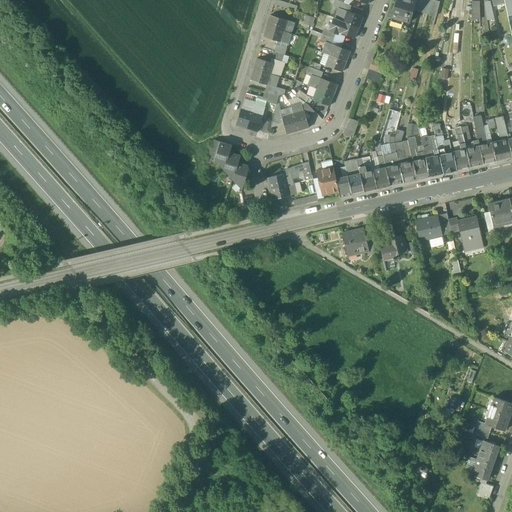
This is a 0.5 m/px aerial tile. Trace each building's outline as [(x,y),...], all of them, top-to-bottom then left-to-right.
[(296,6),(278,0),(276,6),(295,11),(296,6)] [(346,4),(335,0),(333,7),(339,9),(344,10),(346,4)] [(395,0),(390,17),(409,23),(413,10),(416,0),(395,0)] [(422,0),(416,0),(413,10),(419,11),(422,0)] [(440,2),(432,0),(431,0),(427,14),(436,16),(440,2)] [(479,1),(472,1),(472,19),(480,19),(479,1)] [(487,20),(495,19),(490,2),(484,3),(487,20)] [(344,10),(339,9),(335,19),(359,28),(363,18),(344,10)] [(287,21),(270,16),(267,26),(284,32),(287,21)] [(335,19),(334,19),(330,30),(330,31),(336,33),(339,34),(339,32),(355,38),(359,28),(335,19)] [(287,21),(284,32),(291,34),(295,23),(287,21)] [(284,32),(267,26),(264,37),(281,42),(284,32)] [(330,30),(325,28),(322,34),(334,38),(336,33),(330,31),(330,30)] [(291,34),(284,32),(281,42),(288,44),(291,34)] [(334,38),(322,34),(320,41),(326,43),(327,43),(331,44),(334,38)] [(331,44),(327,43),(326,43),(323,53),(329,55),(333,45),(331,44)] [(286,48),(276,45),(273,52),(284,55),(286,48)] [(350,51),(333,45),(329,55),(346,62),(350,51)] [(346,62),(329,55),(325,66),(342,72),(346,62)] [(274,64),(257,59),(254,69),(270,74),(274,64)] [(384,64),(373,60),(369,69),(381,73),(384,64)] [(321,65),(311,61),(309,67),(319,71),(321,65)] [(319,71),(309,67),(306,74),(313,76),(318,78),(320,71),(319,71)] [(270,74),(254,69),(250,80),(267,85),(270,74)] [(382,74),(369,69),(366,78),(378,83),(382,74)] [(318,78),(313,76),(309,86),(317,89),(333,95),(337,85),(318,78)] [(333,95),(317,89),(313,99),(329,106),(333,95)] [(309,97),(299,90),(295,96),(305,103),(309,97)] [(279,96),(265,92),(263,99),(277,103),(279,96)] [(252,112),(247,129),(257,132),(265,109),(263,108),(265,101),(256,98),(255,102),(254,105),(252,112)] [(255,102),(244,99),(241,108),(252,112),(254,105),(255,102)] [(305,103),(302,105),(303,111),(304,111),(304,113),(306,112),(310,117),(314,112),(308,105),(305,103)] [(272,121),(282,119),(282,117),(280,111),(281,111),(279,104),(276,105),(274,113),(272,121)] [(302,105),(291,107),(291,108),(293,114),(298,131),(309,128),(307,123),(306,120),(304,113),(304,111),(303,111),(302,105)] [(252,112),(241,108),(236,125),(247,129),(252,112)] [(293,114),(291,108),(281,111),(280,111),(282,117),(293,114)] [(389,110),(386,121),(394,123),(397,113),(389,110)] [(293,114),(282,117),(282,119),(287,134),(298,131),(293,114)] [(473,118),(479,146),(486,144),(480,116),(473,118)] [(496,118),(487,121),(489,130),(498,127),(498,124),(496,118)] [(359,122),(350,119),(346,128),(356,131),(359,122)] [(505,123),(498,124),(498,127),(500,132),(499,132),(501,141),(508,139),(505,123)] [(467,126),(461,127),(462,134),(463,137),(469,136),(467,126)] [(356,131),(346,128),(342,134),(353,137),(356,131)] [(462,134),(457,135),(461,150),(466,149),(465,145),(463,137),(462,134)] [(442,135),(435,137),(439,155),(444,154),(443,151),(445,151),(442,135)] [(424,137),(420,137),(424,152),(424,151),(426,158),(430,157),(430,154),(431,152),(428,136),(424,137)] [(415,137),(407,138),(407,141),(412,161),(418,160),(417,156),(419,156),(418,153),(415,137)] [(501,141),(492,143),(496,161),(511,157),(511,155),(508,139),(501,141)] [(232,146),(214,140),(210,154),(223,169),(229,152),(230,152),(232,146)] [(401,160),(401,164),(412,161),(407,141),(400,142),(403,153),(404,159),(401,160)] [(400,142),(394,143),(396,150),(397,155),(403,153),(400,142)] [(486,144),(480,145),(484,164),(496,161),(492,143),(486,144)] [(466,149),(470,167),(484,164),(480,145),(479,146),(466,149)] [(461,150),(452,152),(457,170),(470,167),(466,149),(461,150)] [(383,156),(386,167),(399,164),(397,155),(396,150),(391,151),(391,153),(383,156)] [(424,152),(418,153),(419,156),(417,156),(418,160),(426,158),(424,151),(424,152)] [(230,152),(229,152),(223,169),(232,179),(238,163),(241,156),(230,152)] [(444,154),(439,155),(443,173),(457,170),(452,152),(444,154)] [(430,157),(426,158),(430,176),(443,173),(439,155),(430,157)] [(383,156),(377,157),(380,169),(386,167),(383,156)] [(369,157),(357,160),(360,173),(373,170),(369,157)] [(377,157),(370,159),(373,170),(380,169),(377,157)] [(418,160),(412,161),(417,179),(430,176),(426,158),(418,160)] [(357,160),(349,160),(349,161),(345,162),(348,176),(360,173),(357,160)] [(323,170),(317,171),(323,195),(339,191),(336,179),(334,170),(332,161),(321,164),(323,170)] [(401,164),(399,164),(403,182),(417,179),(412,161),(401,164)] [(309,162),(300,164),(305,181),(313,179),(309,162)] [(238,163),(232,179),(242,190),(248,170),(247,166),(238,163)] [(399,164),(386,167),(390,186),(403,182),(399,164)] [(295,167),(283,172),(284,174),(291,173),(293,179),(300,178),(295,167)] [(380,169),(373,170),(377,189),(390,186),(386,167),(380,169)] [(340,168),(334,170),(336,179),(343,177),(340,168)] [(373,170),(360,173),(364,192),(377,189),(373,170)] [(291,173),(284,174),(287,185),(294,183),(293,179),(291,173)] [(360,173),(348,176),(352,194),(364,192),(360,173)] [(284,174),(267,178),(270,189),(287,185),(284,174)] [(343,177),(336,179),(339,191),(340,197),(352,194),(348,176),(343,177)] [(287,185),(270,189),(273,200),(296,194),(296,193),(294,183),(287,185)] [(317,195),(293,201),(294,206),(318,201),(317,195)] [(511,210),(509,199),(488,204),(494,228),(511,223),(511,210)] [(447,213),(437,215),(442,236),(452,234),(451,232),(449,221),(447,213)] [(437,215),(415,221),(419,241),(442,236),(437,215)] [(457,219),(449,221),(451,232),(459,231),(457,222),(458,222),(457,219)] [(458,222),(457,222),(459,231),(463,248),(472,246),(472,249),(483,247),(477,219),(469,221),(469,219),(458,222)] [(364,229),(354,231),(355,232),(342,235),(347,257),(369,251),(368,246),(365,233),(364,229)] [(377,230),(371,231),(374,245),(374,249),(380,247),(379,241),(377,230)] [(371,231),(365,233),(368,246),(374,245),(371,231)] [(379,241),(380,247),(383,260),(393,258),(393,256),(408,252),(405,239),(402,240),(401,236),(379,241)] [(511,409),(511,403),(494,397),(491,406),(493,406),(490,417),(488,416),(485,423),(485,424),(492,426),(505,431),(511,409)] [(492,426),(485,424),(485,423),(478,420),(475,426),(490,432),(492,426)] [(488,439),(490,432),(475,426),(473,433),(488,439)] [(499,446),(483,440),(477,459),(492,464),(499,446)] [(492,464),(477,459),(471,474),(487,480),(492,464)] [(493,486),(482,482),(478,493),(489,497),(493,486)]
